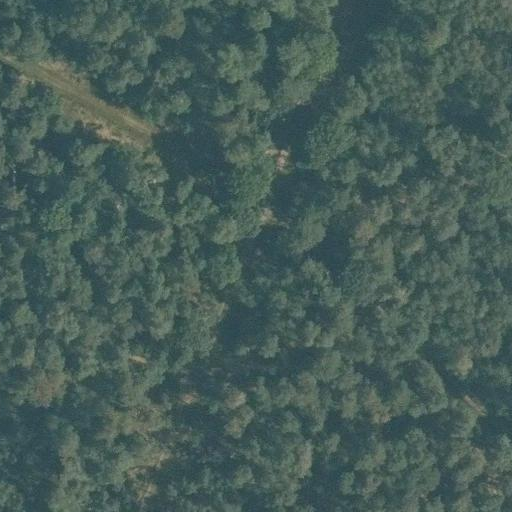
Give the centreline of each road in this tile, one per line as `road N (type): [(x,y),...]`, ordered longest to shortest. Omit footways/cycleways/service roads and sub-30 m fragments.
road 1 (track): [(144,511),(269,203)]
road 2 (track): [(269,203),(0,53)]
road 3 (track): [(354,0),(269,203)]
